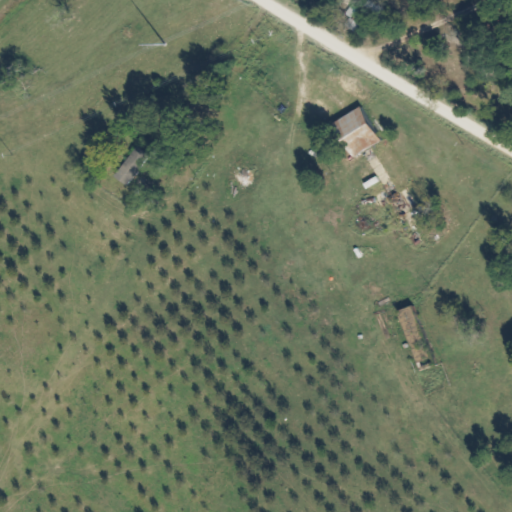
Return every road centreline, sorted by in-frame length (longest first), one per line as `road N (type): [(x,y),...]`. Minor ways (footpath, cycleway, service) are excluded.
road 1 (residential): [(511,155),(252,0)]
road 2 (residential): [(342,53),(453,0)]
